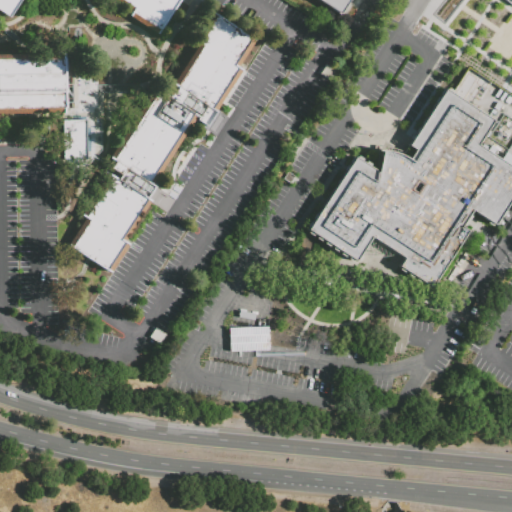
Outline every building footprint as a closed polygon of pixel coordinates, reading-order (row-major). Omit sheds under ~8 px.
[(19,0),(8,18),(0,12),(0,0),(178,0),(157,33),(129,15),(134,8),(121,0),(19,0)] [(318,0),(340,12),(347,0),(318,0)] [(511,0),(502,0),(511,6),(511,13),(511,14),(511,0)] [(110,272),(71,247),(88,221),(82,217),(109,175),(116,179),(120,174),(112,169),(116,163),(111,161),(153,96),(158,99),(165,88),(172,93),(176,87),(174,85),(199,46),(196,44),(216,12),(256,38),(237,67),(241,70),(215,111),(205,128),(193,120),(151,185),(154,187),(146,199),(150,202),(123,244),(127,246),(110,272)] [(0,54),(60,54),(60,60),(62,60),(63,110),(61,110),(61,114),(0,114),(0,54)] [(477,80),(471,91),(462,85),(467,75),(477,80)] [(407,145),(444,89),(492,121),(476,145),(511,168),(511,196),(493,224),(471,210),(460,227),(467,231),(430,288),(398,266),(403,259),(370,237),(355,261),(306,230),(353,157),(376,171),(379,149),(389,151),(400,155),(408,159),(413,150),(407,145)] [(502,114),(511,120),(511,143),(508,150),(487,137),(502,114)] [(96,128),(96,150),(88,150),(88,159),(64,159),(64,120),(89,119),(89,128),(96,128)]
